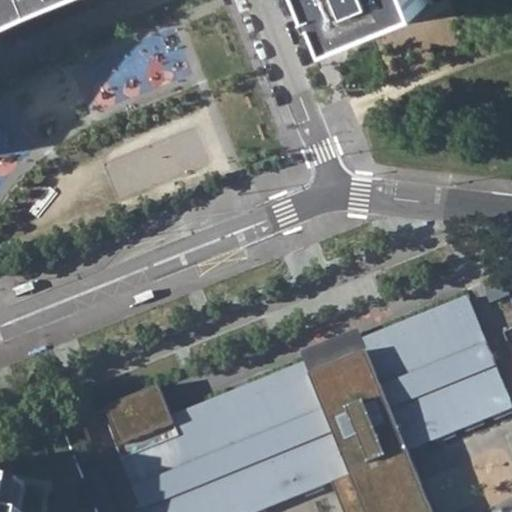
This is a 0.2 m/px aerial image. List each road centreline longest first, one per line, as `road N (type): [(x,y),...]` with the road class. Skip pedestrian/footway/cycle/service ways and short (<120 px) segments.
road 1 (residential): [(0,326),(334,192)]
road 2 (residential): [(262,0),(334,192)]
road 3 (residential): [(334,192),(511,212)]
